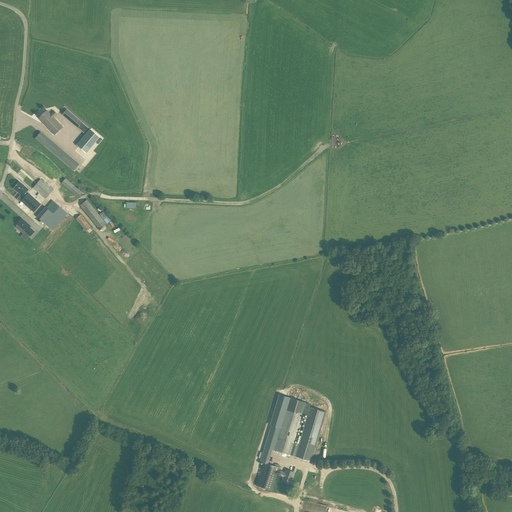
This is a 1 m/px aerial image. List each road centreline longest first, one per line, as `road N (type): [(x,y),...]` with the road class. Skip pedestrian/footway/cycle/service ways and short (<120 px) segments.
road 1 (unclassified): [(0,185),(25,29),(19,12),(0,3)]
road 2 (track): [(10,151),(48,178),(63,203),(92,193),(154,198)]
road 3 (track): [(395,511),(392,489),(374,469),(282,458)]
